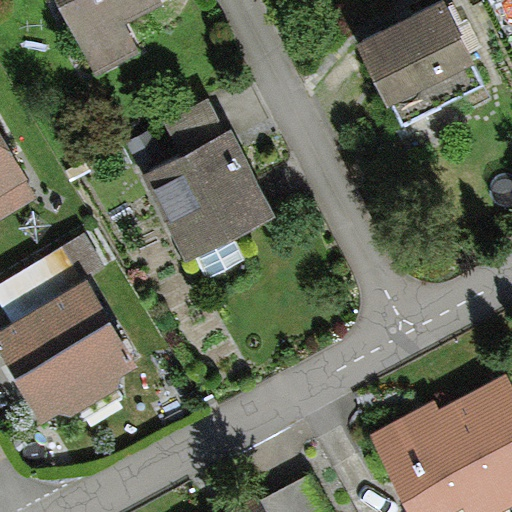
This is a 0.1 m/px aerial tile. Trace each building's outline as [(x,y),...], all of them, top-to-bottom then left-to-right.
[(125,25),(164,5),(161,0),(56,0),(95,75),(139,52),(125,25)] [(475,64),(443,0),(356,44),(387,107),(475,64)] [(163,121),(181,156),(226,132),(209,98),(163,121)] [(168,162),(151,128),(122,142),(139,176),(143,175),(168,162)] [(168,162),(143,175),(188,263),(196,259),(235,239),(277,217),(232,130),(226,132),(181,156),(168,162)] [(0,131),(0,220),(38,198),(27,180),(29,179),(0,131)] [(106,268),(84,232),(0,283),(0,303),(12,324),(87,279),(106,268)] [(246,261),(235,239),(196,259),(207,281),(246,261)] [(138,367),(87,279),(12,324),(0,331),(0,351),(41,425),(60,415),(71,418),(119,390),(120,378),(138,367)] [(434,402),(370,435),(409,511),(456,511),(464,508),(465,511),(500,511),(511,506),(511,386),(506,375),(440,410),(434,402)] [(261,500),(267,511),(333,511),(314,473),(261,500)] [(258,494),(224,511),(267,511),(261,500),(258,494)]
